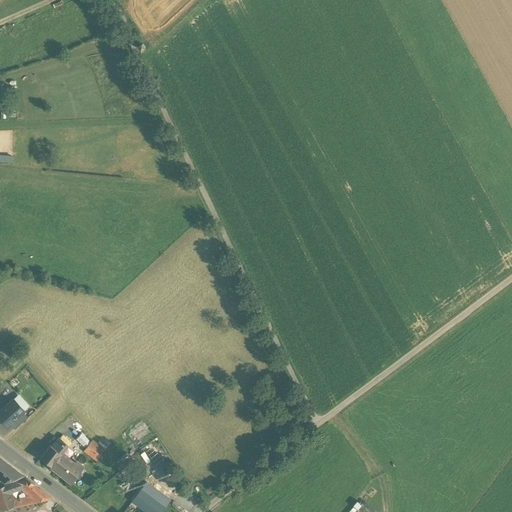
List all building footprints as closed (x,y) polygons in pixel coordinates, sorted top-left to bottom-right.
[(20,25),(23,32),(35,26),(32,19),(20,25)] [(13,400),(0,411),(0,422),(3,423),(7,427),(9,424),(22,412),(23,411),(13,400)] [(22,412),(9,424),(14,430),(27,418),(22,412)] [(120,437),(127,447),(148,432),(142,423),(120,437)] [(50,443),(50,444),(61,453),(66,446),(57,439),(52,445),(50,443)] [(89,441),(79,453),(90,462),(100,450),(89,441)] [(50,444),(40,457),(51,466),(61,453),(50,444)] [(73,463),(61,453),(51,466),(71,481),(82,466),(76,461),(73,463)] [(22,476),(0,458),(0,478),(4,482),(22,476)] [(25,477),(2,486),(6,493),(10,491),(23,486),(34,484),(25,477)] [(147,481),(142,488),(166,507),(171,499),(147,481)] [(51,498),(34,484),(23,486),(26,490),(32,494),(21,500),(20,499),(13,500),(12,498),(7,500),(9,508),(51,498)] [(161,511),(166,507),(142,488),(133,500),(148,511),(150,511),(161,511)] [(6,493),(0,494),(0,501),(7,500),(12,498),(10,491),(6,493)] [(7,500),(0,501),(0,509),(9,508),(7,500)]
